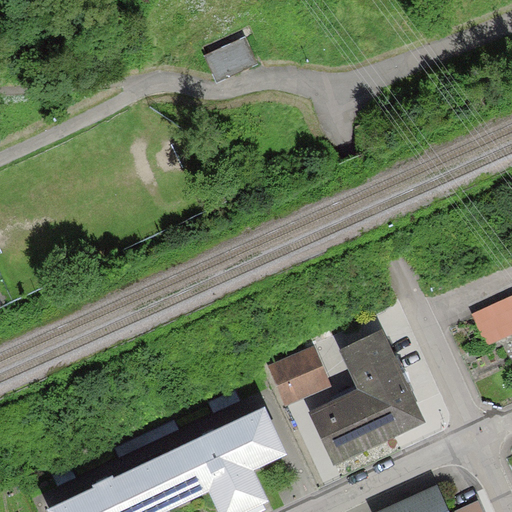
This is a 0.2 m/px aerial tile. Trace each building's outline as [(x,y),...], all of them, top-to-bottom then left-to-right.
[(243,33),(204,52),(213,70),(252,52),(243,33)] [(511,289),(468,311),(483,342),(509,329),(511,335),(511,337),(498,344),(506,359),(511,355),(511,289)] [(311,407),(333,455),(423,415),(381,323),(339,342),(356,379),(329,391),(332,397),(311,407)] [(267,362),(283,398),(328,379),(313,342),(267,362)] [(186,437),(207,481),(222,511),(264,492),(249,459),(280,445),(260,403),(186,437)] [(140,511),(207,481),(186,437),(49,502),(53,511),(140,511)] [(448,511),(437,487),(378,511),(448,511)]
